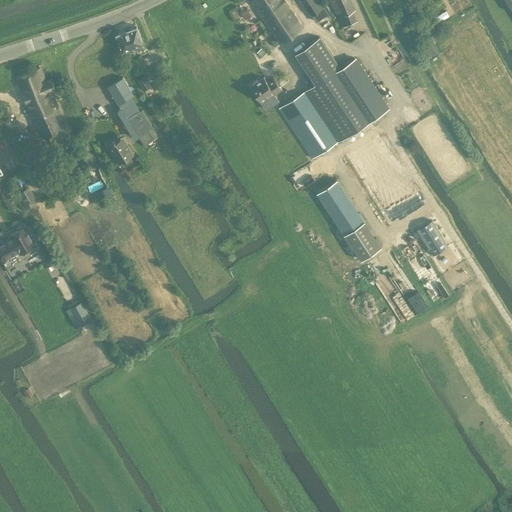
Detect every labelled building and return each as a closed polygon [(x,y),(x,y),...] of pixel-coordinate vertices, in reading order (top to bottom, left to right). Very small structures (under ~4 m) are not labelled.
[(252,0),(274,35),(278,42),(303,26),(285,0),(252,0)] [(302,0),(312,13),(322,7),(317,0),(302,0)] [(353,10),(354,9),(349,0),(329,0),(332,6),(337,3),(342,15),(344,14),(347,21),(356,17),(353,10)] [(122,47),(142,40),(136,25),(117,33),(122,47)] [(296,53),(316,83),(340,66),(321,37),(296,53)] [(417,45),(426,59),(438,51),(429,37),(417,45)] [(307,89),(340,139),(374,117),(388,107),(389,106),(355,56),(340,66),(316,83),(307,89)] [(41,67),(16,76),(41,136),(48,133),(52,143),(72,134),(51,88),(55,86),(51,78),(47,80),(41,67)] [(137,79),(143,90),(152,85),(145,74),(137,79)] [(275,93),(282,88),(273,76),(268,80),(264,75),(250,85),(260,100),(273,91),(275,93)] [(108,85),(127,116),(137,111),(128,96),(133,93),(123,76),(108,85)] [(307,89),(279,107),(313,157),(340,139),(307,89)] [(137,111),(127,116),(140,136),(145,144),(158,136),(153,128),(141,109),(137,111)] [(120,161),(133,152),(127,142),(125,144),(121,138),(116,141),(115,138),(113,140),(108,144),(120,161)] [(87,144),(75,149),(86,173),(97,168),(87,144)] [(360,259),(381,246),(337,178),(317,192),(360,259)] [(108,186),(97,192),(99,195),(105,192),(106,195),(108,198),(112,195),(108,186)] [(447,245),(432,221),(417,230),(432,254),(447,245)] [(0,243),(0,253),(3,259),(15,252),(14,252),(19,249),(21,252),(25,250),(27,251),(30,249),(30,246),(34,244),(31,238),(32,236),(30,232),(27,232),(24,226),(22,227),(20,225),(17,227),(17,230),(10,234),(12,238),(8,240),(7,239),(0,243)] [(51,269),(54,267),(59,264),(60,264),(56,256),(54,256),(50,259),(46,261),(51,269)] [(80,301),(70,307),(72,312),(78,321),(88,315),(83,305),(81,301),(80,301)]
